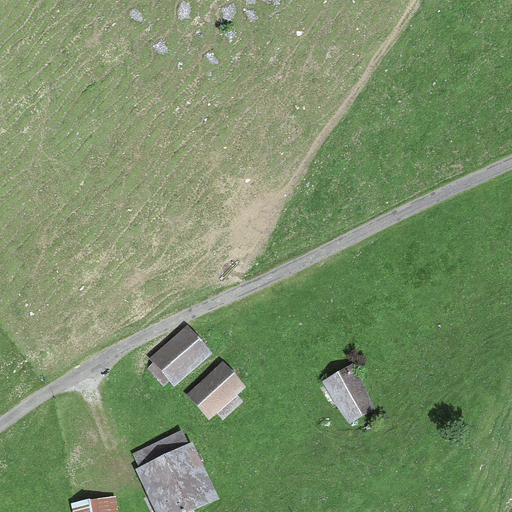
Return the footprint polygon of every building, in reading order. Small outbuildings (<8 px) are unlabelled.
[(212,354),(188,326),(150,359),(174,387),(212,354)] [(245,387),(222,362),(186,395),(209,420),(245,387)] [(377,408),(352,366),(324,382),(348,424),(377,408)] [(192,443),(135,471),(155,511),(190,511),(219,498),(192,443)] [(118,511),(116,496),(71,504),(72,511),(118,511)]
